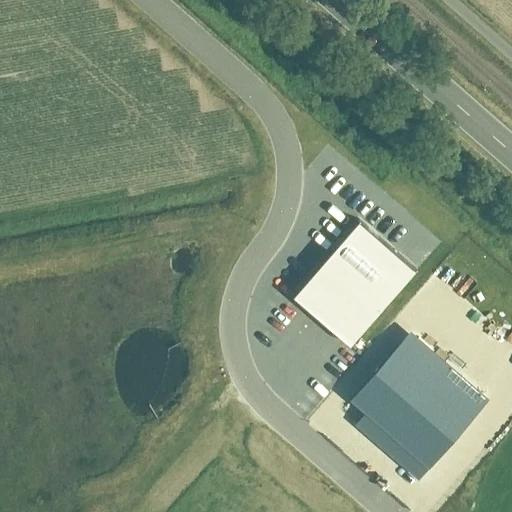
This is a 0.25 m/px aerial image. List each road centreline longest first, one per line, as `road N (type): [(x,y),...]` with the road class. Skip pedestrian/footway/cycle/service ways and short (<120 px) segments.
road 1 (residential): [(390,511),(266,403),(239,366),(231,313),(289,197),(291,155),(268,101),(155,0)]
road 2 (primary): [(334,0),(511,155)]
